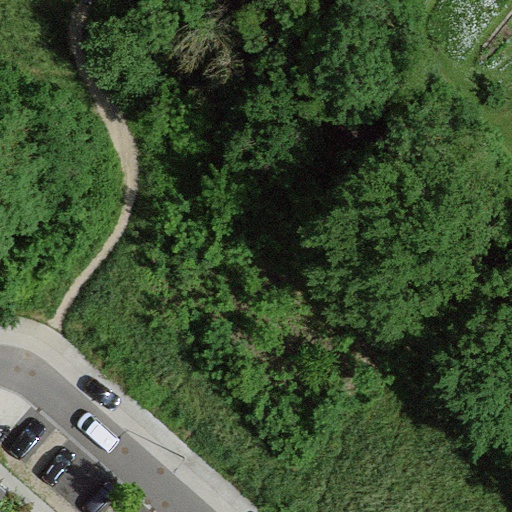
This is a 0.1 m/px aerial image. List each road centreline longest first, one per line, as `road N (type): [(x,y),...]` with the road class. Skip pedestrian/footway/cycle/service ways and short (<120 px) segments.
road 1 (track): [(236,0),(511,301)]
road 2 (residential): [(0,367),(41,383),(186,511)]
